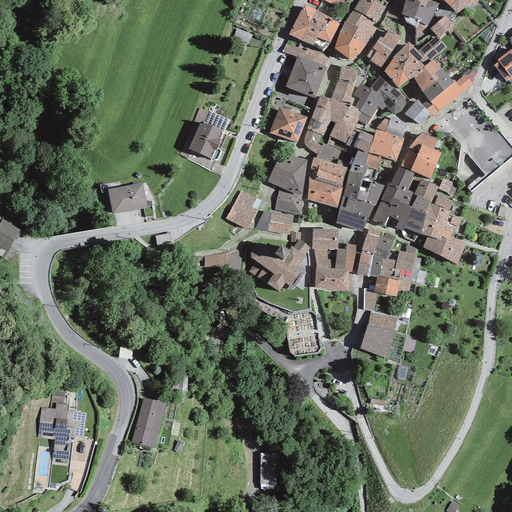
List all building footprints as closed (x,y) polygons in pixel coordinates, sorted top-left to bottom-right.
[(340,8),(344,0),(332,0),(331,4),(340,8)] [(385,7),(372,0),(359,0),(354,9),(376,22),(385,7)] [(415,0),(414,0),(405,0),(401,15),(404,16),(405,22),(416,28),(416,36),(427,26),(439,4),(430,0),(429,0),(428,0),(425,7),(419,6),(421,3),(415,0)] [(443,0),(457,13),(467,5),(469,7),(473,3),(474,5),(479,0),(478,0),(443,0)] [(391,6),(385,16),(400,20),(400,6),(399,4),(398,3),(395,3),(393,4),(391,6)] [(317,11),(304,4),(289,34),(301,41),(308,27),(307,26),(317,11)] [(372,26),(376,22),(354,9),(347,18),(340,31),(366,44),(376,29),(372,26)] [(331,18),(317,11),(307,26),(308,27),(301,41),(313,46),(313,44),(316,38),(319,30),(323,32),(331,18)] [(437,36),(439,39),(447,31),(450,33),(454,29),(452,27),(454,26),(445,16),(430,28),(437,36)] [(340,23),(331,18),(323,32),(319,30),(316,38),(313,44),(323,50),(327,47),(330,43),(340,23)] [(401,38),(389,29),(383,38),(380,36),(366,57),(371,59),(370,61),(381,68),(401,38)] [(245,49),(250,36),(237,30),(232,44),(245,49)] [(359,54),(366,44),(340,31),(334,49),(349,60),(359,54)] [(409,41),(394,58),(409,80),(413,78),(433,60),(446,47),(439,39),(437,36),(417,51),(409,41)] [(285,44),(282,52),(297,58),(297,56),(325,67),(329,57),(306,49),(305,52),(285,44)] [(511,48),(497,60),(498,61),(493,65),(506,82),(508,80),(511,78),(511,79),(511,48)] [(297,58),(291,72),(320,83),(326,68),(325,67),(297,56),(297,58)] [(409,80),(394,58),(384,71),(398,88),(409,80)] [(441,68),(433,60),(413,78),(422,92),(439,78),(434,73),(441,68)] [(357,70),(341,65),(338,82),(353,86),(357,70)] [(453,81),(441,68),(434,73),(439,78),(422,92),(428,100),(438,112),(450,103),(463,92),(456,82),(454,80),(453,81)] [(466,76),(471,83),(476,73),(474,71),(466,76)] [(315,98),(320,83),(291,72),(285,87),(315,98)] [(456,82),(463,92),(472,84),(471,83),(466,76),(465,75),(456,82)] [(388,98),(396,90),(379,77),(369,89),(376,93),(379,90),(388,98)] [(338,82),(337,81),(330,99),(341,102),(352,106),(354,99),(350,97),(354,86),(353,86),(338,82)] [(369,89),(359,84),(353,95),(359,99),(377,109),(379,106),(382,110),(386,107),(387,106),(383,102),(388,98),(379,90),(376,93),(369,89)] [(396,90),(388,98),(383,102),(387,106),(386,107),(393,115),(396,116),(401,113),(404,111),(406,104),(404,99),(396,90)] [(330,99),(320,96),(307,129),(321,135),(323,136),(330,121),(335,123),(341,102),(330,99)] [(377,109),(359,99),(354,107),(362,112),(358,119),(359,120),(366,125),(377,109)] [(422,104),(417,99),(405,114),(421,125),(428,116),(430,114),(422,104)] [(428,100),(422,104),(430,114),(428,116),(431,118),(438,112),(428,100)] [(352,106),(341,102),(335,123),(329,136),(346,144),(354,128),(359,120),(358,119),(362,112),(354,107),(352,106)] [(298,143),(307,117),(279,107),(269,133),(298,143)] [(203,123),(208,111),(199,108),(193,122),(199,125),(200,123),(203,123)] [(229,121),(208,111),(203,123),(209,125),(221,130),(220,131),(224,132),(229,121)] [(407,125),(392,116),(389,121),(385,119),(376,128),(376,130),(402,138),(404,133),(403,132),(407,125)] [(203,123),(200,123),(199,125),(189,149),(209,158),(213,149),(216,150),(221,139),(217,138),(220,131),(221,130),(209,125),(203,123)] [(353,147),(360,131),(354,128),(346,144),(346,145),(353,148),(353,147)] [(317,143),(321,135),(307,129),(304,140),(304,143),(305,146),(308,148),(317,155),(318,155),(322,146),(317,143)] [(396,161),(404,138),(402,138),(376,130),(374,136),(368,152),(381,156),(396,161)] [(368,152),(374,136),(363,132),(360,131),(353,147),(357,148),(364,151),(368,153),(368,152)] [(421,133),(408,147),(419,152),(422,145),(434,150),(438,139),(424,135),(425,134),(421,133)] [(323,143),(322,146),(318,155),(317,155),(315,158),(330,163),(335,149),(323,143)] [(441,152),(434,150),(422,145),(419,152),(408,147),(400,166),(415,172),(430,179),(441,152)] [(349,171),(364,175),(367,166),(365,165),(368,153),(364,151),(363,153),(357,151),(351,165),(349,171)] [(374,180),(381,156),(368,152),(368,153),(365,165),(367,166),(364,175),(363,177),(372,180),(374,180)] [(307,160),(292,156),(278,163),(277,162),(267,182),(280,187),(293,193),(302,196),(307,160)] [(315,158),(313,157),(310,169),(309,177),(327,183),(342,188),(347,168),(330,163),(315,158)] [(406,190),(415,172),(400,166),(399,166),(390,184),(388,183),(381,200),(390,203),(393,197),(411,207),(416,196),(413,195),(414,193),(406,190)] [(342,197),(356,200),(363,177),(364,175),(349,171),(342,197)] [(307,200),(321,204),(327,183),(309,177),(307,200)] [(372,181),(372,180),(363,177),(356,200),(364,203),(372,181)] [(443,178),(438,189),(448,193),(451,186),(452,183),(443,178)] [(438,187),(421,179),(414,193),(413,195),(416,196),(417,195),(430,201),(431,202),(438,187)] [(384,186),(372,181),(364,203),(374,206),(375,206),(384,186)] [(143,183),(107,189),(112,215),(147,208),(143,183)] [(336,208),(342,188),(327,183),(321,204),(336,208)] [(451,186),(448,193),(447,194),(452,197),(453,196),(456,188),(451,186)] [(301,215),(302,196),(293,193),(280,187),(274,210),(301,215)] [(245,230),(256,209),(251,207),(256,199),(241,190),(225,219),(245,230)] [(430,201),(417,195),(416,196),(411,207),(413,208),(403,228),(401,231),(404,238),(414,242),(419,234),(420,235),(426,214),(424,213),(429,203),(430,201)] [(452,201),(437,196),(434,204),(449,209),(452,201)] [(356,200),(342,197),(336,223),(362,232),(374,206),(364,203),(356,200)] [(403,228),(413,208),(411,207),(393,197),(390,203),(381,200),(372,221),(384,226),(389,216),(398,220),(395,227),(401,231),(403,228)] [(449,212),(429,203),(424,213),(426,214),(420,235),(428,237),(440,240),(442,237),(448,240),(450,237),(454,228),(445,224),(449,212)] [(292,216),(263,211),(254,229),(289,234),(292,216)] [(458,227),(461,220),(453,216),(450,223),(458,227)] [(2,219),(1,221),(0,220),(0,247),(7,252),(20,230),(2,219)] [(381,231),(369,227),(361,250),(361,253),(372,255),(373,253),(379,236),(381,231)] [(314,249),(325,250),(325,229),(312,229),(312,249),(314,249)] [(338,230),(325,229),(325,250),(327,250),(337,250),(338,250),(338,249),(338,230)] [(259,257),(250,252),(246,259),(253,264),(248,272),(279,292),(285,283),(292,286),(302,271),(297,267),(306,256),(305,255),(310,248),(300,240),(301,232),(290,232),(290,242),(297,242),(293,248),(291,246),(289,249),(281,244),(274,254),(272,258),(261,256),(259,257)] [(171,233),(155,236),(157,245),(173,242),(171,233)] [(395,237),(385,233),(383,238),(379,236),(373,253),(372,255),(382,258),(385,260),(385,259),(393,242),(392,242),(395,237)] [(465,243),(450,237),(448,240),(442,237),(440,240),(428,237),(423,247),(457,264),(465,243)] [(356,245),(346,244),(345,249),(338,249),(338,250),(337,250),(335,260),(335,269),(349,270),(349,272),(352,272),(356,245)] [(416,248),(407,245),(405,252),(413,254),(416,248)] [(243,248),(226,254),(226,268),(225,270),(240,270),(243,248)] [(327,260),(327,250),(325,250),(314,249),(316,267),(332,268),(335,269),(335,260),(327,260)] [(414,258),(415,254),(413,254),(405,252),(399,251),(396,261),(395,266),(418,270),(419,270),(421,259),(414,258)] [(226,254),(226,253),(204,257),(204,268),(226,268),(226,254)] [(372,255),(361,253),(356,274),(368,277),(368,275),(377,277),(377,276),(379,277),(379,276),(382,258),(372,255)] [(411,282),(415,283),(418,270),(395,266),(396,261),(385,259),(385,260),(382,258),(379,276),(400,280),(411,282)] [(314,288),(330,290),(332,268),(316,267),(315,267),(314,288)] [(349,272),(349,270),(335,269),(332,268),(330,290),(348,291),(349,272)] [(427,272),(419,270),(418,270),(415,283),(424,285),(425,283),(426,283),(428,273),(426,273),(427,272)] [(379,277),(377,276),(377,277),(374,290),(374,292),(377,293),(396,297),(398,291),(400,280),(379,276),(379,277)] [(411,282),(400,280),(398,291),(409,292),(411,282)] [(374,311),(377,293),(374,292),(374,290),(364,288),(363,310),(374,311)] [(397,317),(370,312),(368,326),(394,330),(397,317)] [(388,359),(394,330),(368,326),(367,325),(360,348),(388,359)] [(413,353),(417,337),(406,334),(402,351),(413,353)] [(133,348),(122,347),(120,357),(131,359),(133,348)] [(65,391),(52,390),(49,408),(55,409),(56,404),(63,405),(65,391)] [(154,448),(166,403),(143,397),(131,442),(154,448)] [(52,457),(68,460),(70,442),(71,440),(83,441),(86,414),(67,411),(68,405),(63,405),(56,404),(55,409),(49,408),(41,407),(37,438),(55,440),(52,457)] [(274,458),(260,458),(258,484),(272,485),(274,458)]
